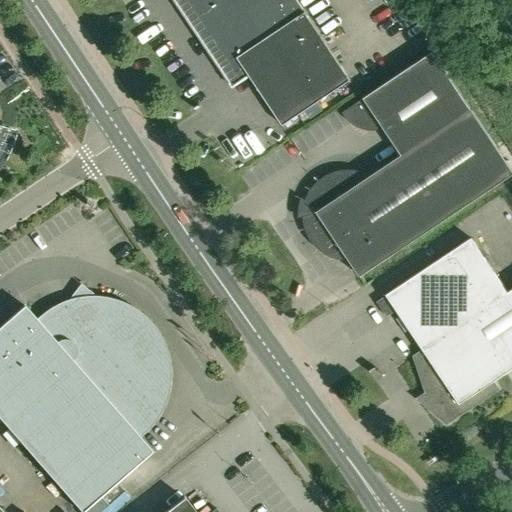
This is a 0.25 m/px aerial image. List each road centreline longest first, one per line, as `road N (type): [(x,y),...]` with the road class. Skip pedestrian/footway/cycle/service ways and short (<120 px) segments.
road 1 (tertiary): [(383,511),(122,139)]
road 2 (tertiary): [(122,139),(30,0)]
road 3 (unclassified): [(0,220),(122,139)]
